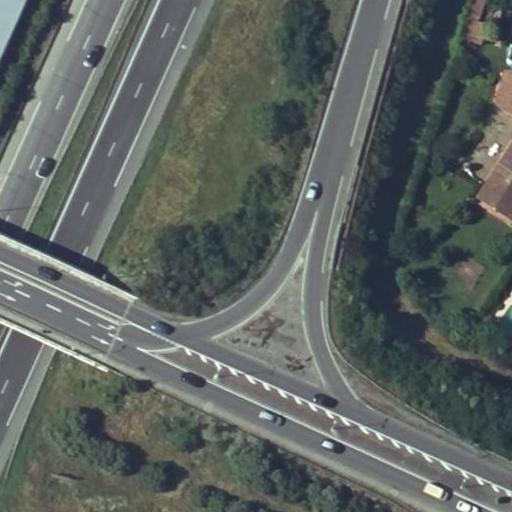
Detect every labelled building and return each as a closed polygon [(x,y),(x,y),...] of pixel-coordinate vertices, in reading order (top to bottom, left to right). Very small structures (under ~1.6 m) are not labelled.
[(0,0),(0,61),(25,0),(0,0)] [(476,0),(472,10),(481,14),(486,0),(476,0)] [(478,23),(481,14),(472,10),(469,19),(478,23)] [(511,110),(511,78),(507,77),(500,103),(511,110)] [(499,109),(509,116),(511,111),(511,110),(500,103),(499,109)] [(511,148),(484,191),(511,210),(511,148)] [(510,221),(511,218),(511,210),(484,191),(478,199),(510,221)]
